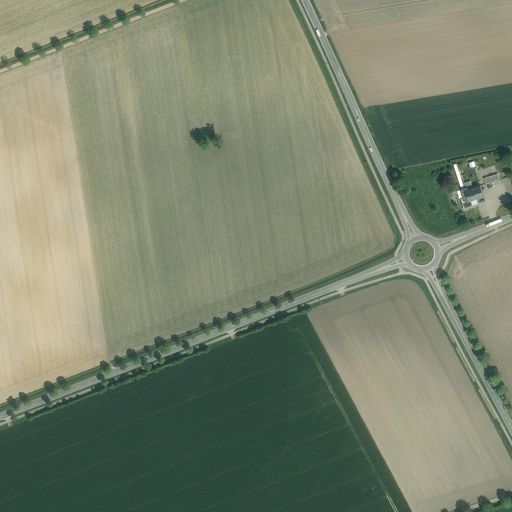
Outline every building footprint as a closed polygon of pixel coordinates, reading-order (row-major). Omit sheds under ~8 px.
[(453,164),(461,189),(464,188),(463,183),(457,163),(453,164)] [(499,179),(498,174),(484,178),(486,184),(499,179)] [(463,183),(464,188),(467,187),(468,189),(473,188),(470,181),(463,183)] [(484,196),(480,185),(473,188),(468,189),(465,190),(469,201),(477,198),(484,196)] [(478,204),(477,198),(469,201),(465,190),(468,189),(467,187),(464,188),(461,189),(464,198),(461,199),(464,209),(478,204)]
